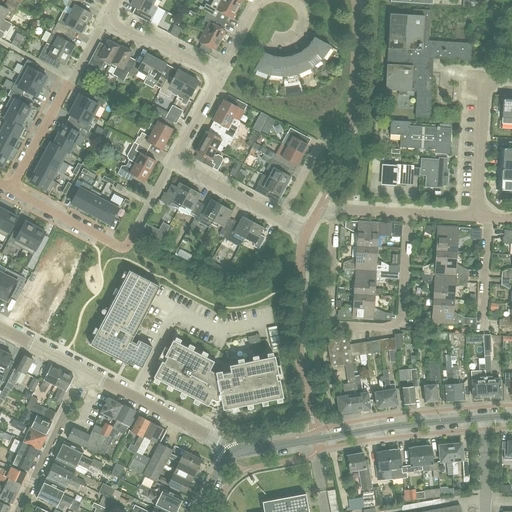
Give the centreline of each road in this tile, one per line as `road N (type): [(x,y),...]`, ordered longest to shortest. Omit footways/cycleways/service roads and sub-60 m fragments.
road 1 (residential): [(409,214),(400,320),(388,329),(331,326),(337,210)]
road 2 (primary): [(511,416),(381,427),(227,454)]
road 3 (residential): [(10,188),(104,20)]
road 4 (residential): [(154,196),(121,247),(10,188)]
road 5 (unclassified): [(227,454),(85,372)]
road 6 (residential): [(511,80),(492,79),(482,89),(477,218)]
road 7 (residential): [(19,511),(85,372)]
road 8 (residential): [(305,233),(172,161)]
road 9 (residential): [(218,74),(104,20)]
